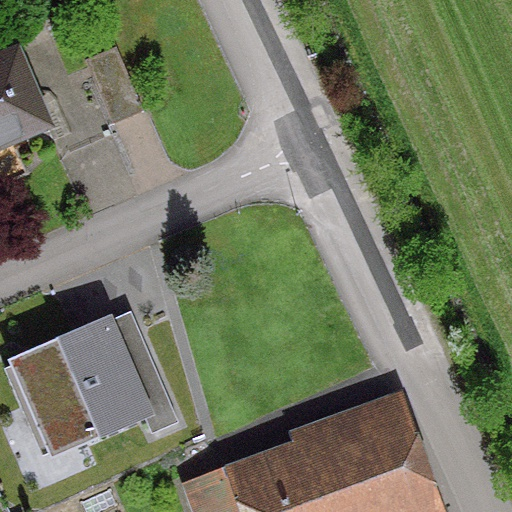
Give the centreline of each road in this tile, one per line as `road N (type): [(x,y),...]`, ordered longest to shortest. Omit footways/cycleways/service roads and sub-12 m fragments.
road 1 (residential): [(315,147),(483,511)]
road 2 (residential): [(0,282),(315,147)]
road 3 (residential): [(245,0),(315,147)]
